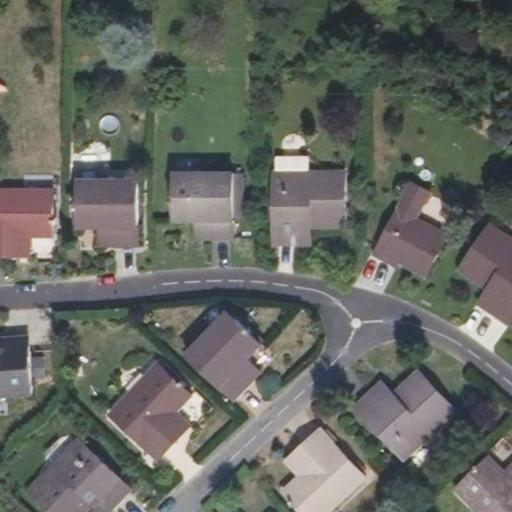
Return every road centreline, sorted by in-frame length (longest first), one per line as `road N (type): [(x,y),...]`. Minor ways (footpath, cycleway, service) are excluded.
road 1 (residential): [(0,298),(241,280),(314,289),(384,311)]
road 2 (residential): [(176,511),(384,311)]
road 3 (residential): [(384,311),(475,354),(511,385)]
